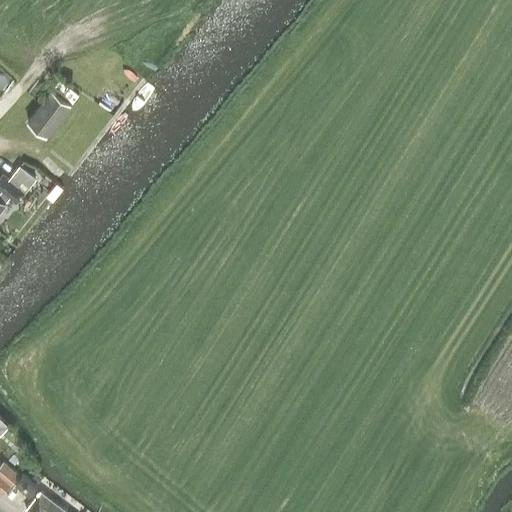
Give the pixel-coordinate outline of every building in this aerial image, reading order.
[(81,90),(63,76),(28,121),(48,136),(72,104),(71,103),(81,90)] [(0,189),(2,192),(0,194),(0,201),(5,205),(10,198),(16,203),(36,178),(21,166),(11,179),(4,174),(0,178),(0,189)] [(19,475),(4,462),(0,467),(0,490),(4,493),(11,484),(19,475)] [(31,494),(37,485),(23,474),(16,483),(31,494)] [(27,511),(67,511),(41,491),(26,511),(27,511)]
